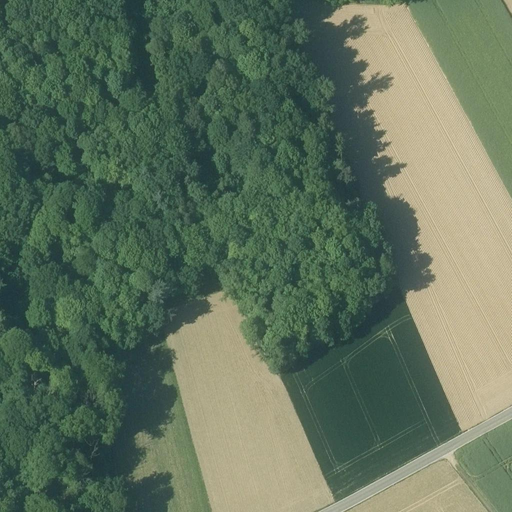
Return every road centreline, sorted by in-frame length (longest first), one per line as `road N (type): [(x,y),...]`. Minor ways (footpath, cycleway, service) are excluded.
road 1 (track): [(116,0),(85,203),(88,348)]
road 2 (track): [(122,511),(99,350),(88,348),(72,378),(0,451)]
road 3 (secondary): [(332,511),(511,413)]
road 4 (track): [(266,0),(113,26)]
